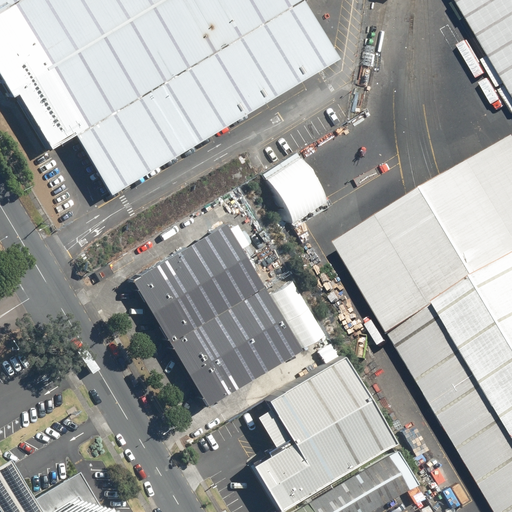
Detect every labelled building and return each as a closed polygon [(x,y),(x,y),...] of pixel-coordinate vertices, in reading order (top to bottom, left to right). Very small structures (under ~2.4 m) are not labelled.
[(0,0),(0,90),(36,152),(61,137),(96,198),(336,59),(301,0),(0,0)] [(511,0),(459,0),(511,88),(511,0)] [(302,115),(245,148),(257,170),(286,153),(287,155),(315,139),(302,115)] [(414,400),(406,404),(423,432),(440,422),(494,511),(511,511),(511,140),(335,246),(382,324),(369,333),(383,357),(397,349),(408,368),(391,378),(404,399),(411,395),(414,400)] [(288,342),(217,214),(126,264),(197,392),(288,342)] [(92,272),(97,282),(112,274),(106,264),(92,272)] [(372,433),(323,347),(250,387),(278,437),(236,459),(257,497),(372,433)] [(348,511),(402,482),(377,439),(288,488),(301,511),(348,511)] [(30,499),(22,484),(0,496),(0,511),(98,511),(76,472),(30,499)] [(409,511),(404,502),(386,511),(409,511)]
